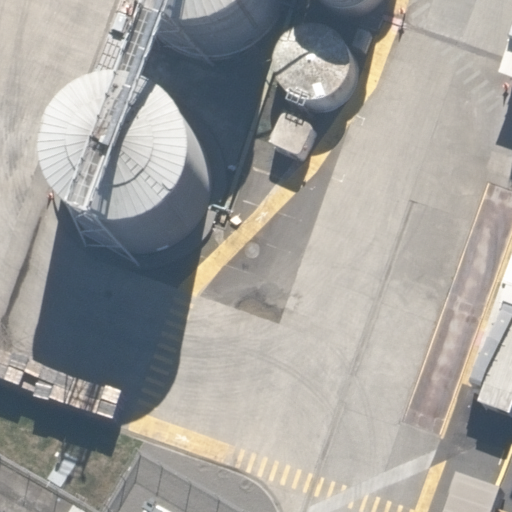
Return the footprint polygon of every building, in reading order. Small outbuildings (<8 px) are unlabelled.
[(138,0),(142,11),(155,30),(174,44),(197,51),(220,50),(242,42),(260,27),(273,7),(274,0),(138,0)] [(311,0),(315,5),(325,13),(337,18),(350,19),(363,15),(374,8),(379,0),(311,0)] [(288,98),(298,107),(310,112),(323,112),(336,109),(347,101),(355,90),(359,78),(358,64),(353,52),(344,42),(333,35),(320,33),(307,35),(295,41),(286,50),(281,62),(279,75),(282,87),(288,98)] [(325,126),(286,108),(268,146),(307,164),(325,126)] [(79,211),(92,230),(111,244),(134,251),(158,250),(180,242),(198,227),(210,207),(215,184),(212,161),(202,139),(185,123),(164,113),(140,110),(118,114),(98,126),(83,144),(74,165),(73,188),(79,211)] [(511,347),(495,388),(511,394),(511,347)]
